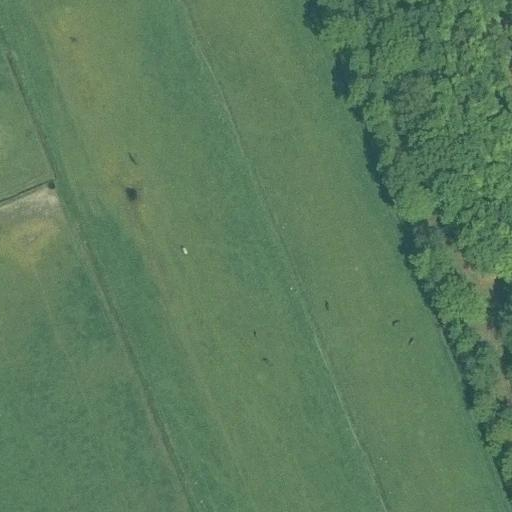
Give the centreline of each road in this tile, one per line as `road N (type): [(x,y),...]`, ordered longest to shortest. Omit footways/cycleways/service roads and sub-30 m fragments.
road 1 (track): [(349,0),(479,329)]
road 2 (track): [(511,294),(479,329),(511,411)]
